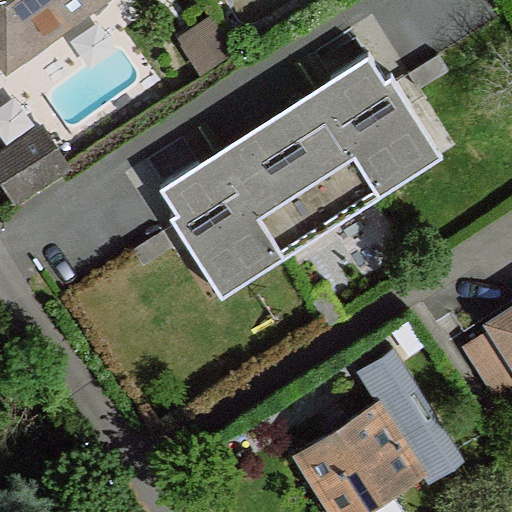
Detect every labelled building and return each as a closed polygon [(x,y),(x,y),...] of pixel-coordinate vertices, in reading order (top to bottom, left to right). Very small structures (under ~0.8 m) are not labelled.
[(0,0),(0,50),(9,63),(99,0),(0,0)] [(368,50),(157,187),(174,213),(165,219),(217,299),(442,153),(392,75),(386,79),(368,50)] [(69,161),(48,130),(0,161),(0,169),(17,195),(69,161)] [(511,314),(500,322),(511,341),(511,314)] [(381,398),(298,452),(337,511),(360,511),(393,491),(426,470),(423,465),(391,414),(381,398)] [(391,414),(423,465),(445,452),(413,401),(391,414)] [(406,511),(393,491),(360,511),(406,511)]
